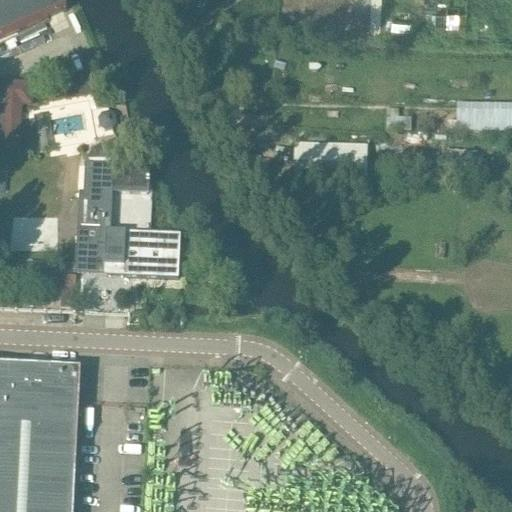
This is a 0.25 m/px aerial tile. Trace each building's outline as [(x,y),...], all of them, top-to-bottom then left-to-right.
[(0,0),(0,41),(67,12),(61,0),(0,0)] [(345,0),(345,29),(354,29),(354,23),(369,24),(370,0),(345,0)] [(383,0),(382,26),(402,27),(402,0),(383,0)] [(511,23),(464,22),(464,39),(511,40),(511,23)] [(0,108),(2,108),(1,131),(22,131),(22,109),(33,110),(33,85),(0,84),(0,108)] [(511,114),(457,113),(456,134),(511,134),(511,114)] [(149,171),(145,170),(127,170),(127,166),(126,163),(125,160),(124,157),(121,154),(119,152),(116,150),(112,149),(109,148),(106,148),(103,148),(100,149),(97,151),(94,153),(91,155),(89,158),(88,161),(87,164),(87,168),(84,167),(81,231),(83,231),(81,271),(108,273),(108,268),(123,268),(122,279),(178,282),(180,239),(108,236),(110,197),(147,199),(149,171)] [(423,163),(422,184),(486,187),(486,193),(494,194),(504,194),(505,186),(511,187),(511,174),(510,175),(509,172),(506,172),(505,171),(496,171),(497,163),(448,161),(448,164),(423,163)] [(73,310),(74,298),(62,298),(62,310),(73,310)] [(0,511),(73,511),(80,373),(61,372),(61,373),(0,369),(0,511)]
